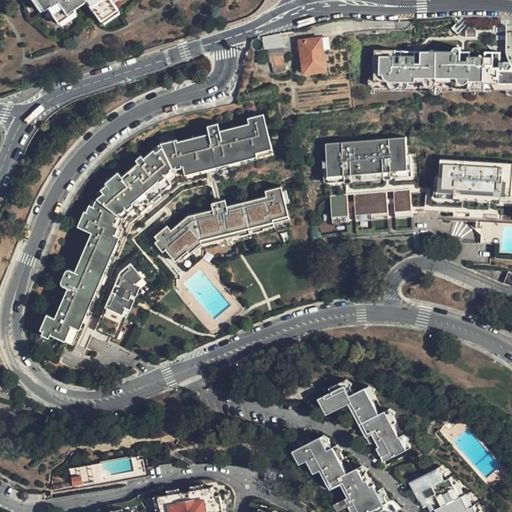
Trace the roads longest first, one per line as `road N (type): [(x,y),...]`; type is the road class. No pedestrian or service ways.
road 1 (tertiary): [(186,369),(117,396),(66,398),(25,370),(9,327),(63,177),(116,125),(211,86),(225,64),(222,39)]
road 2 (residential): [(0,499),(19,510),(74,508),(191,472),(237,477),(246,485),(240,511)]
road 3 (residential): [(186,369),(209,396),(280,408),(328,427),(415,511)]
road 4 (tertiary): [(222,39),(73,89),(22,121)]
road 5 (tertiary): [(383,313),(300,324),(186,369)]
road 6 (tertiary): [(323,2),(511,6)]
road 7 (residential): [(511,294),(418,263),(395,274),(383,313)]
road 8 (tertiary): [(511,353),(448,324),(383,313)]
